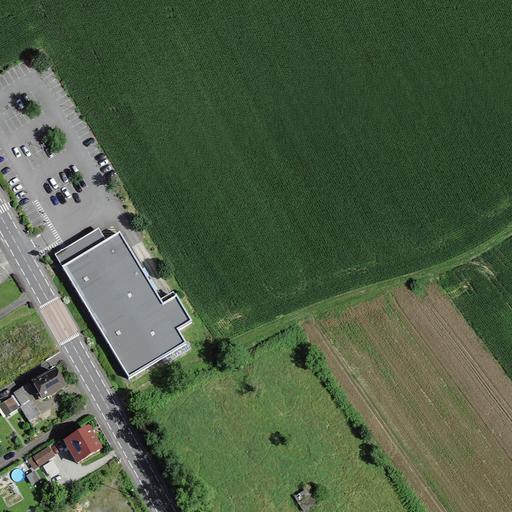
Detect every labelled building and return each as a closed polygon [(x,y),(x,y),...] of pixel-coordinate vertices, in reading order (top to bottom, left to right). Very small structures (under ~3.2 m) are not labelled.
[(84,240),(56,258),(130,378),(187,344),(179,330),(192,322),(177,296),(176,296),(177,298),(164,305),(121,233),(106,243),(99,230),(84,240)] [(64,383),(57,371),(33,385),(38,393),(41,392),(44,398),(51,395),(52,396),(60,391),(60,389),(63,388),(66,388),(66,384),(64,383)] [(30,400),(22,387),(16,391),(24,405),(30,400)] [(24,405),(16,391),(13,393),(15,396),(22,407),(24,406),(24,405)] [(22,407),(15,396),(5,403),(11,414),(22,407)] [(34,406),(30,400),(24,405),(24,406),(25,408),(23,409),(26,412),(34,406)] [(26,412),(31,421),(42,413),(37,406),(34,406),(26,412)] [(101,448),(90,428),(67,442),(73,452),(76,450),(82,460),(101,448)] [(35,457),(39,463),(41,465),(56,454),(50,446),(35,457)] [(32,467),(39,463),(35,457),(28,461),(32,467)]
